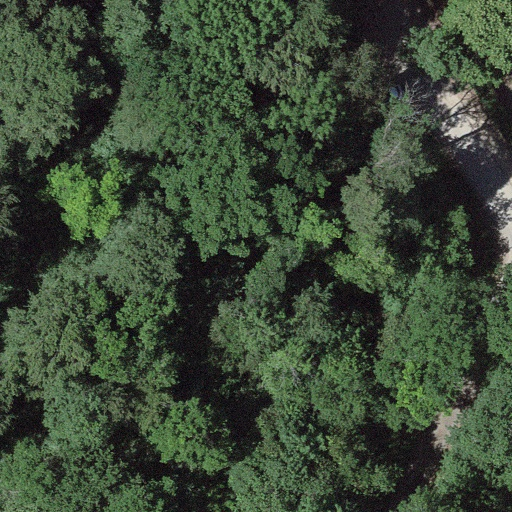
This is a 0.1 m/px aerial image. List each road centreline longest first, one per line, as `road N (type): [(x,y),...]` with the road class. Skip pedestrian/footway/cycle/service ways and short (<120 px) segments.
road 1 (track): [(511,317),(401,511)]
road 2 (residential): [(392,35),(511,220)]
